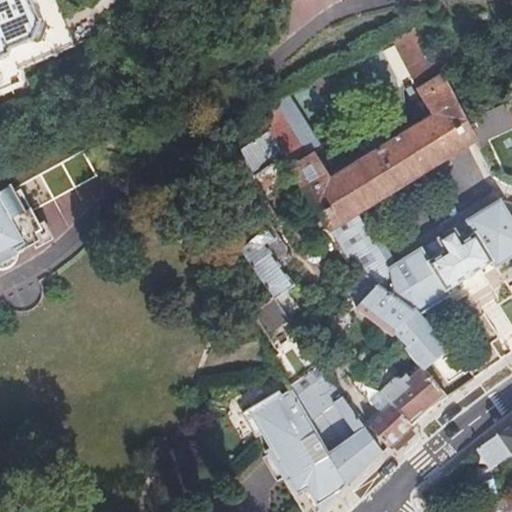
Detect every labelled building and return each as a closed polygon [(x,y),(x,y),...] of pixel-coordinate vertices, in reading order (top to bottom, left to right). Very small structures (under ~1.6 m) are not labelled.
[(0,0),(0,39),(19,33),(30,35),(35,19),(27,17),(21,0),(0,0)] [(473,136),(467,123),(443,71),(444,71),(418,24),(394,36),(432,102),(437,109),(326,176),(322,169),(307,144),(314,141),(285,90),(273,95),(270,131),(283,154),(342,258),(356,269),(368,279),(393,263),(377,239),(372,242),(353,210),(473,136)] [(511,97),(467,123),(473,136),(491,174),(498,176),(507,179),(511,180),(511,97)] [(360,146),(322,169),(326,176),(437,109),(432,102),(379,134),(360,146)] [(355,137),(360,146),(379,134),(374,126),(355,137)] [(283,154),(270,131),(242,149),(255,173),(283,154)] [(82,147),(13,186),(14,189),(19,186),(29,205),(33,210),(96,172),(82,147)] [(14,189),(13,186),(9,180),(0,185),(0,267),(1,268),(4,267),(7,266),(10,264),(12,262),(14,260),(16,257),(17,254),(17,252),(33,243),(46,235),(38,220),(33,210),(29,205),(25,207),(14,189)] [(19,186),(14,189),(25,207),(29,205),(19,186)] [(393,263),(368,279),(415,313),(447,294),(444,288),(487,261),(490,267),(511,253),(511,210),(507,213),(497,198),(393,263)] [(43,217),(38,220),(46,235),(33,243),(35,246),(52,235),(43,217)] [(296,218),(285,225),(290,234),(301,226),(296,218)] [(276,240),(268,229),(240,249),(273,298),(291,324),(296,320),(292,314),(300,309),(286,288),(293,283),(284,270),(277,259),(268,246),(276,240)] [(281,255),(277,259),(284,270),(289,267),(281,255)] [(368,279),(356,269),(341,287),(355,297),(352,301),(389,330),(415,313),(368,279)] [(511,288),(507,292),(511,299),(498,308),(511,330),(511,329),(511,288)] [(444,347),(415,313),(389,330),(400,342),(405,347),(419,364),(422,366),(444,347)] [(405,347),(400,342),(383,357),(371,380),(359,368),(347,380),(376,409),(367,417),(360,426),(382,449),(412,422),(416,418),(441,399),(447,396),(435,382),(422,366),(419,364),(409,372),(404,370),(401,374),(393,372),(397,364),(390,360),(405,347)] [(467,360),(477,375),(501,359),(491,343),(467,360)] [(317,363),(287,382),(289,385),(350,481),(371,459),(382,449),(360,426),(317,363)] [(445,374),(435,382),(447,396),(457,389),(445,374)] [(284,476),(305,511),(323,511),(342,493),(350,481),(289,385),(281,390),(279,386),(247,407),(262,432),(270,446),(267,448),(269,451),(284,476)] [(262,432),(247,407),(242,411),(257,435),(262,432)] [(511,421),(477,446),(490,467),(495,464),(511,452),(511,421)] [(284,476),(269,451),(264,455),(278,479),(284,476)] [(495,464),(490,467),(474,472),(481,500),(504,495),(495,464)]
